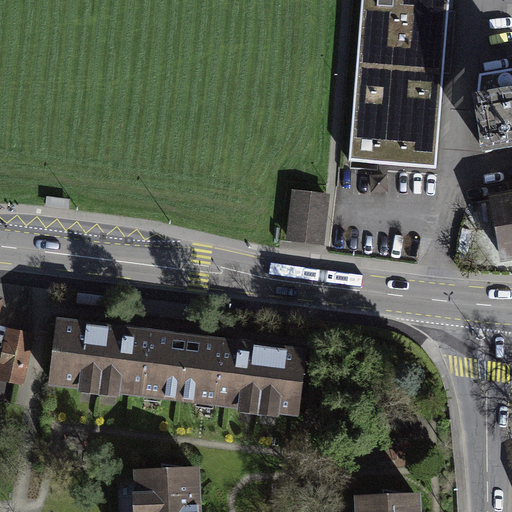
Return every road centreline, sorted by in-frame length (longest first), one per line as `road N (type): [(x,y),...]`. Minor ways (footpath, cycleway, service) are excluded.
road 1 (primary): [(483,305),(0,246)]
road 2 (residential): [(483,305),(485,511)]
